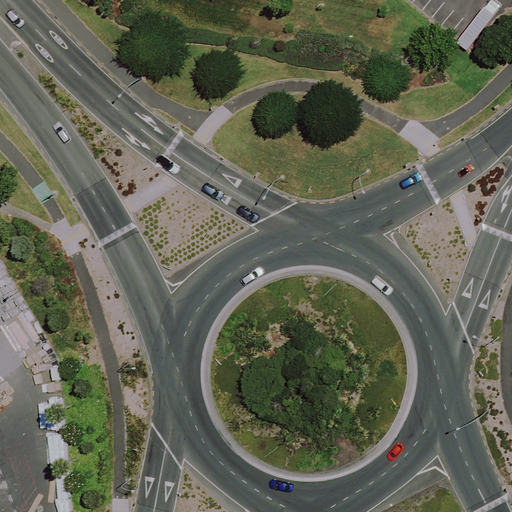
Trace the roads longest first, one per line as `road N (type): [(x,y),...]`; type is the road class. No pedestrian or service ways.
road 1 (secondary): [(0,0),(104,100),(184,162),(271,213),(290,246)]
road 2 (secondary): [(180,336),(0,62)]
road 3 (tertiary): [(510,151),(449,352)]
road 4 (tertiary): [(336,246),(510,151)]
road 5 (secondary): [(336,246),(408,282),(434,314),(449,352)]
road 6 (secondary): [(180,336),(223,276),(290,246)]
road 7 (secondary): [(447,425),(411,484),(368,511)]
road 8 (secondary): [(256,511),(218,488),(175,426)]
